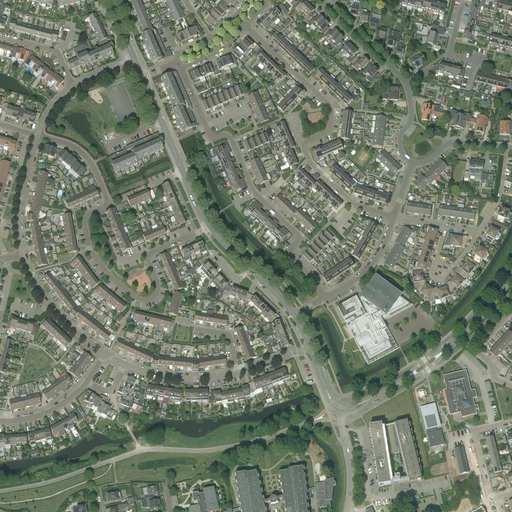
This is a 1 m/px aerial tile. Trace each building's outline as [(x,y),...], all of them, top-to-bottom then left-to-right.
[(222,0),(217,6),(219,8),(225,14),(229,10),(227,8),(229,6),(224,2),(222,0)] [(290,0),(293,2),(291,4),(293,6),(291,8),(293,10),(300,2),(297,0),(290,0)] [(140,1),(132,4),(134,9),(142,6),(140,1)] [(170,11),(180,7),(178,4),(179,4),(178,2),(166,7),(167,10),(169,9),(170,11)] [(299,13),(301,10),(304,13),(310,6),(306,2),(302,7),(299,5),(295,9),(299,13)] [(356,16),(358,12),(360,12),(361,10),(362,6),(359,5),(358,8),(352,6),(352,8),(351,8),(350,8),(349,8),(348,11),(349,12),(349,13),(351,13),(350,15),(356,16)] [(142,6),(134,9),(136,14),(144,11),(142,6)] [(312,17),(310,15),(315,11),(310,6),(304,13),(306,15),(304,18),(306,19),(304,21),(306,23),(308,22),(312,17)] [(170,18),(183,12),(182,10),(181,11),(180,7),(170,11),(171,14),(169,15),(170,18)] [(282,16),(281,14),(283,12),(278,7),(275,9),(274,8),(271,12),(278,19),(279,20),(283,17),(282,16)] [(215,12),(221,18),(221,17),(222,18),(224,16),(223,15),(225,14),(219,8),(215,12)] [(469,13),(481,16),(482,15),(479,14),(480,11),(471,8),(469,13)] [(370,14),(367,13),(367,11),(361,10),(360,12),(360,16),(363,16),(361,21),(367,23),(370,14)] [(144,11),(136,14),(138,19),(146,16),(144,11)] [(184,18),(183,15),(184,14),(183,12),(170,18),(172,21),(174,20),(175,22),(184,18)] [(211,16),(217,22),(221,18),(215,12),(211,16)] [(267,16),(274,23),(278,19),(271,12),(270,12),(271,13),(268,17),(267,16)] [(88,17),(90,22),(102,17),(102,16),(97,18),(95,14),(88,17)] [(146,16),(138,19),(141,24),(148,21),(146,16)] [(217,22),(211,16),(205,22),(210,26),(212,24),(213,26),(217,22)] [(274,24),(274,23),(267,16),(263,20),(270,27),(271,27),(272,27),(274,24)] [(309,23),(316,29),(318,27),(324,20),(320,16),(316,20),(314,18),(309,23)] [(103,19),(102,17),(90,22),(92,27),(100,24),(98,21),(103,19)] [(270,27),(263,20),(264,21),(260,25),(267,31),(270,27)] [(327,31),(325,29),(329,24),(324,20),(318,27),(321,29),(319,31),(323,35),(327,31)] [(376,31),(376,28),(379,29),(381,20),(378,20),(378,22),(372,20),(369,29),(376,31)] [(148,21),(141,24),(143,29),(150,26),(148,21)] [(94,32),(107,27),(106,26),(101,28),(100,24),(92,27),(94,32)] [(150,26),(143,29),(145,34),(140,36),(141,36),(149,33),(152,31),(150,26)] [(107,27),(94,32),(97,37),(104,34),(103,30),(107,29),(107,27)] [(188,28),(192,38),(197,36),(196,33),(199,32),(196,27),(189,30),(188,28)] [(192,38),(188,28),(183,30),(187,40),(188,40),(188,41),(193,40),(192,38)] [(390,29),(387,28),(387,30),(381,29),(379,38),(385,39),(386,35),(389,36),(390,29)] [(165,58),(168,57),(166,52),(165,51),(162,43),(161,42),(162,42),(158,35),(157,33),(158,33),(156,29),(154,30),(156,36),(155,36),(165,58)] [(187,40),(183,30),(178,33),(178,35),(176,35),(179,41),(181,40),(182,42),(187,40)] [(330,43),(332,41),(339,34),(335,30),(330,34),(328,32),(324,36),(328,40),(330,43)] [(438,35),(437,34),(437,31),(432,30),(431,33),(429,32),(429,33),(428,33),(427,37),(428,38),(437,40),(438,35)] [(150,36),(149,33),(141,36),(152,63),(157,61),(158,63),(164,61),(162,58),(160,59),(159,56),(161,55),(160,52),(158,53),(155,47),(158,46),(157,43),(154,44),(151,38),(154,37),(153,34),(150,36)] [(104,34),(97,37),(99,42),(99,43),(100,42),(102,41),(104,40),(106,39),(107,40),(110,39),(108,36),(106,38),(106,37),(104,34)] [(332,41),(335,43),(333,45),(337,49),(341,45),(339,42),(343,38),(339,34),(332,41)] [(394,48),(395,43),(398,43),(400,36),(395,34),(394,37),(390,36),(388,46),(394,48)] [(475,43),(472,42),(474,37),(464,34),(463,40),(468,41),(467,44),(474,46),(475,43)] [(277,46),(283,40),(279,36),(273,42),(277,46)] [(433,49),(434,46),(435,46),(437,40),(428,38),(426,44),(428,44),(427,47),(433,49)] [(244,42),(250,49),(254,45),(247,39),(244,42)] [(283,40),(277,46),(281,50),(287,43),(283,40)] [(247,52),(249,55),(252,51),(250,49),(244,42),(240,46),(247,52)] [(287,43),(281,50),(285,53),(291,47),(287,43)] [(404,43),(403,45),(403,46),(399,45),(397,55),(403,56),(404,51),(407,52),(409,44),(404,43)] [(81,51),(88,48),(86,44),(73,49),(75,53),(80,50),(81,51)] [(81,66),(80,66),(81,66),(90,62),(91,65),(113,55),(111,50),(114,49),(111,44),(108,45),(109,47),(102,50),(101,48),(98,49),(99,51),(93,54),(92,51),(89,52),(91,55),(87,57),(86,54),(83,56),(82,53),(79,54),(80,57),(77,58),(77,59),(77,58),(81,66)] [(341,55),(345,52),(347,54),(353,48),(349,44),(345,48),(342,46),(337,51),(341,55)] [(6,58),(8,48),(9,45),(7,45),(6,48),(3,47),(0,57),(6,58)] [(12,49),(8,48),(6,58),(11,59),(15,45),(15,46),(13,46),(12,49)] [(17,46),(15,45),(11,59),(12,59),(12,58),(17,60),(20,50),(16,49),(17,46)] [(237,50),(243,56),(247,52),(249,55),(247,52),(240,46),(237,50)] [(291,47),(285,53),(289,57),(295,51),(291,47)] [(23,61),(26,51),(26,48),(24,48),(23,51),(20,50),(17,60),(23,61)] [(356,59),(353,57),(358,52),(353,48),(347,54),(350,57),(346,60),(350,64),(356,59)] [(243,56),(237,50),(233,54),(239,60),(243,56)] [(295,51),(289,57),(293,61),(299,55),(295,51)] [(25,60),(27,62),(25,65),(30,68),(36,61),(34,58),(36,56),(31,52),(25,60)] [(426,62),(421,52),(420,52),(422,55),(416,58),(415,57),(409,60),(411,64),(414,62),(417,68),(420,66),(420,65),(426,61),(426,62)] [(261,64),(266,57),(262,53),(256,60),(261,64)] [(225,59),(230,70),(238,66),(233,55),(225,59)] [(299,55),(293,61),(297,65),(303,58),(299,55)] [(264,67),(270,61),(266,57),(261,64),(264,67)] [(77,58),(77,59),(72,61),(75,68),(80,66),(81,66),(77,58)] [(303,58),(297,65),(301,68),(307,62),(303,58)] [(364,58),(359,63),(357,60),(352,65),(357,70),(360,67),(362,69),(369,62),(364,58)] [(221,61),(224,69),(225,71),(228,70),(229,70),(230,70),(225,59),(221,61)] [(34,72),(42,62),(41,60),(39,63),(36,61),(30,68),(34,72)] [(75,68),(72,61),(67,63),(71,70),(75,68)] [(224,69),(221,61),(216,63),(219,71),(224,69)] [(268,71),(274,65),(270,61),(264,67),(268,71)] [(42,62),(34,72),(38,76),(45,68),(42,66),(44,63),(42,62)] [(307,62),(301,68),(305,72),(311,66),(307,62)] [(443,74),(446,65),(440,64),(440,66),(437,66),(435,71),(438,72),(438,73),(443,74)] [(205,67),(209,75),(214,73),(210,65),(205,67)] [(272,75),(278,69),(274,65),(268,71),(272,75)] [(311,66),(305,72),(309,76),(315,70),(311,66)] [(373,76),(378,71),(373,67),(372,68),(370,66),(363,73),(365,75),(367,74),(369,76),(366,79),(371,84),(376,78),(373,76)] [(201,69),(204,77),(209,75),(205,67),(201,69)] [(50,68),(48,70),(45,68),(38,76),(43,79),(49,71),(51,69),(50,68)] [(456,68),(454,77),(453,80),(455,80),(456,77),(459,78),(460,77),(463,78),(465,70),(462,69),(456,68)] [(196,71),(200,79),(204,77),(201,69),(196,71)] [(276,78),(282,72),(278,69),(272,75),(276,78)] [(319,80),(325,73),(321,70),(315,76),(319,80)] [(52,74),(49,71),(43,79),(47,83),(48,82),(56,72),(56,73),(54,71),(52,74)] [(201,82),(200,79),(196,71),(191,73),(194,79),(192,80),(194,84),(201,82)] [(48,82),(52,86),(59,78),(56,76),(58,73),(56,72),(48,82)] [(188,108),(191,106),(188,99),(187,98),(188,98),(184,90),(184,89),(180,81),(180,80),(177,72),(176,72),(173,73),(174,74),(188,108)] [(282,72),(276,78),(280,82),(286,76),(282,72)] [(325,73),(319,80),(323,83),(329,77),(325,73)] [(169,75),(161,78),(174,109),(172,110),(182,133),(194,127),(193,124),(193,125),(188,127),(186,122),(188,121),(187,118),(184,119),(182,113),(185,112),(184,109),(181,110),(180,108),(185,106),(184,104),(181,105),(180,103),(183,102),(182,99),(179,100),(177,94),(179,93),(178,90),(176,91),(173,85),(176,84),(175,81),(172,83),(169,75)] [(329,77),(323,83),(327,87),(333,81),(329,77)] [(63,82),(59,78),(52,86),(59,91),(63,87),(61,85),(63,82)] [(333,81),(327,87),(331,91),(337,85),(333,81)] [(294,86),(296,88),(291,92),(298,98),(302,93),(301,92),(303,90),(297,83),(294,86)] [(234,85),(239,97),(245,95),(241,85),(237,87),(235,84),(234,85)] [(239,97),(234,85),(232,86),(233,89),(229,90),(233,100),(239,97)] [(337,85),(331,91),(335,95),(341,88),(337,85)] [(398,91),(398,87),(389,86),(389,91),(390,91),(390,93),(382,93),(382,100),(387,100),(397,101),(398,91)] [(341,88),(335,95),(339,98),(345,92),(341,88)] [(233,100),(229,90),(226,92),(224,89),(223,90),(228,102),(233,100)] [(228,102),(223,90),(221,91),(222,93),(218,95),(222,104),(228,102)] [(250,102),(259,98),(257,92),(248,96),(249,99),(249,100),(250,102)] [(288,96),(294,102),(298,98),(291,92),(288,96)] [(345,92),(339,98),(343,102),(349,96),(345,92)] [(222,104),(218,95),(215,97),(213,94),(212,95),(217,107),(222,104)] [(203,102),(202,102),(206,112),(211,109),(207,100),(204,101),(202,99),(203,99),(202,96),(201,96),(201,95),(199,96),(200,97),(199,97),(200,100),(201,99),(203,102)] [(217,107),(212,95),(210,95),(211,98),(207,100),(211,109),(217,107)] [(294,102),(288,96),(284,100),(291,106),(294,102)] [(349,96),(343,102),(347,106),(353,100),(349,96)] [(253,107),(262,103),(259,98),(250,102),(251,104),(252,104),(253,107)] [(291,106),(284,100),(281,103),(287,109),(291,106)] [(255,113),(264,109),(262,103),(253,107),(254,110),(254,111),(255,113)] [(287,109),(281,103),(277,107),(283,113),(287,109)] [(3,111),(6,112),(5,116),(11,117),(13,108),(8,107),(8,105),(5,104),(3,111)] [(440,111),(440,108),(424,104),(422,113),(423,113),(421,120),(425,121),(428,109),(440,111)] [(13,108),(11,117),(16,119),(17,115),(20,116),(22,109),(19,108),(19,110),(13,108)] [(22,109),(20,116),(23,117),(22,121),(28,122),(30,113),(25,112),(25,110),(22,109)] [(193,125),(193,124),(194,127),(197,126),(197,125),(194,118),(193,118),(193,117),(193,116),(190,109),(187,110),(193,125)] [(258,118),(267,115),(264,109),(255,113),(256,115),(258,118)] [(428,109),(425,121),(430,122),(432,115),(445,118),(446,113),(440,111),(428,109)] [(457,129),(460,116),(458,115),(458,113),(452,111),(450,119),(453,120),(452,126),(454,127),(455,129),(457,129)] [(485,126),(486,127),(488,118),(480,116),(480,113),(476,112),(475,113),(474,118),(477,119),(476,121),(480,122),(480,123),(482,123),(481,124),(481,125),(485,126)] [(33,124),(34,120),(37,121),(39,114),(36,114),(36,115),(30,113),(28,122),(33,124)] [(463,116),(460,116),(457,129),(460,130),(462,129),(464,129),(465,122),(469,123),(470,115),(464,114),(463,116)] [(267,115),(258,118),(259,121),(259,122),(260,124),(269,120),(267,115)] [(485,126),(481,125),(481,124),(482,123),(480,123),(480,122),(476,121),(475,124),(476,124),(475,131),(484,133),(485,126)] [(510,136),(511,122),(500,122),(500,135),(510,136)] [(278,131),(286,128),(284,123),(276,126),(278,131)] [(280,136),(288,133),(286,128),(278,131),(280,136)] [(127,150),(159,136),(158,133),(126,147),(127,150)] [(260,135),(265,147),(267,147),(266,144),(270,142),(266,133),(260,135)] [(282,141),(290,138),(288,133),(280,136),(282,141)] [(348,146),(349,140),(350,135),(341,134),(341,139),(346,140),(345,144),(348,146)] [(255,138),(259,147),(262,146),(264,148),(265,147),(260,135),(255,138)] [(6,138),(3,147),(8,149),(9,149),(11,141),(12,140),(6,138)] [(145,148),(138,150),(137,148),(135,149),(136,151),(133,153),(132,150),(131,151),(133,156),(130,157),(129,154),(127,155),(128,158),(122,160),(120,158),(118,159),(119,162),(111,165),(115,173),(137,163),(136,161),(163,149),(161,145),(163,143),(161,138),(158,139),(159,141),(156,143),(155,140),(152,141),(154,144),(147,147),(146,144),(144,145),(145,148)] [(249,140),(254,152),(256,152),(255,149),(259,147),(255,138),(249,140)] [(285,146),(292,143),(290,138),(282,141),(285,146)] [(247,152),(251,150),(253,153),(254,152),(249,140),(243,143),(247,152)] [(9,149),(8,149),(8,150),(14,152),(16,143),(11,141),(9,149)] [(335,143),(338,151),(338,150),(343,148),(340,141),(335,143)] [(283,152),(295,148),(292,143),(285,146),(287,151),(283,152)] [(330,145),(333,153),(334,152),(338,151),(335,143),(330,145)] [(214,148),(217,156),(230,150),(228,145),(219,149),(218,146),(214,148)] [(326,147),(325,147),(328,155),(329,154),(333,153),(330,145),(326,147)] [(48,157),(50,147),(44,146),(42,155),(48,157)] [(50,147),(48,157),(53,158),(56,149),(50,147)] [(321,149),(320,149),(323,157),(324,156),(328,155),(325,147),(321,149)] [(286,157),(293,154),(291,149),(295,148),(283,152),(286,157)] [(314,154),(312,154),(316,163),(319,162),(324,159),(323,157),(320,149),(316,151),(315,151),(314,152),(315,152),(315,153),(314,154)] [(115,158),(126,153),(125,150),(108,158),(109,159),(114,157),(115,158)] [(217,156),(219,161),(229,157),(227,154),(231,153),(230,150),(217,156)] [(62,162),(68,155),(64,151),(58,158),(62,162)] [(381,163),(388,155),(384,151),(377,158),(381,163)] [(288,162),(296,159),(293,154),(286,157),(288,162)] [(68,155),(62,162),(67,165),(72,158),(68,155)] [(386,167),(393,160),(388,155),(381,163),(386,167)] [(222,166),(234,161),(233,158),(230,160),(229,157),(219,161),(222,166)] [(72,158),(67,165),(71,168),(70,169),(70,170),(77,162),(72,158)] [(252,168),(261,164),(259,158),(250,162),(251,166),(252,168)] [(296,159),(288,162),(290,168),(298,164),(296,159)] [(349,160),(347,162),(341,169),(342,170),(346,166),(347,167),(352,163),(349,160)] [(390,171),(397,164),(393,160),(386,167),(390,171)] [(436,164),(443,171),(448,167),(441,160),(436,164)] [(469,179),(469,176),(471,176),(470,177),(475,178),(477,161),(470,160),(469,172),(465,172),(464,179),(469,179)] [(0,164),(0,166),(8,169),(10,164),(1,161),(0,164)] [(222,166),(224,172),(233,168),(232,165),(235,163),(234,161),(222,166)] [(489,175),(482,174),(484,162),(477,161),(475,178),(481,178),(480,181),(481,181),(481,184),(487,185),(487,182),(488,182),(489,175)] [(77,162),(70,170),(74,173),(80,166),(76,163),(77,162)] [(255,174),(264,170),(261,164),(252,168),(253,171),(253,170),(255,174)] [(397,164),(390,171),(393,174),(390,177),(392,179),(402,169),(397,164)] [(432,169),(439,176),(443,171),(436,164),(432,169)] [(8,169),(0,166),(0,172),(7,174),(8,169)] [(80,166),(74,173),(79,177),(80,174),(84,170),(80,166)] [(334,176),(339,170),(335,166),(330,172),(334,176)] [(226,177),(239,171),(238,169),(234,170),(233,168),(224,172),(226,177)] [(439,176),(432,169),(428,173),(435,180),(439,176)] [(256,179),(266,175),(264,170),(255,174),(256,177),(255,177),(256,179)] [(299,180),(305,173),(300,170),(295,176),(299,180)] [(339,170),(334,176),(338,179),(343,173),(339,170)] [(226,177),(229,182),(238,178),(236,175),(240,174),(239,171),(226,177)] [(303,183),(308,177),(305,173),(299,180),(303,183)] [(343,173),(338,179),(341,183),(347,177),(343,173)] [(436,182),(434,180),(435,180),(428,173),(424,177),(422,175),(429,183),(429,182),(431,184),(432,185),(433,186),(436,183),(436,182)] [(266,175),(256,179),(258,182),(258,181),(259,185),(268,181),(266,175)] [(429,183),(422,175),(417,180),(425,187),(429,183)] [(307,187),(312,181),(308,177),(303,183),(307,187)] [(347,177),(341,183),(345,187),(351,181),(347,177)] [(229,182),(231,187),(233,186),(243,182),(242,179),(239,181),(238,178),(229,182)] [(420,191),(425,187),(417,180),(413,184),(420,191)] [(310,191),(319,182),(316,185),(312,181),(307,187),(310,191)] [(351,181),(345,187),(349,191),(355,185),(351,181)] [(243,182),(233,186),(235,192),(246,187),(243,182)] [(317,192),(323,186),(319,182),(310,191),(311,191),(313,188),(317,192)] [(164,191),(172,188),(170,183),(162,186),(164,191)] [(357,186),(354,194),(359,196),(362,188),(363,185),(358,183),(357,186)] [(321,196),(327,189),(323,186),(317,192),(321,196)] [(90,190),(94,199),(95,198),(95,197),(98,196),(95,188),(90,190)] [(172,188),(164,191),(166,196),(165,197),(174,193),(172,188)] [(325,199),(331,193),(327,189),(321,196),(325,199)] [(85,193),(88,200),(91,199),(92,200),(94,199),(90,190),(85,193)] [(142,192),(146,201),(151,199),(147,191),(144,193),(144,192),(142,192)] [(372,191),(369,199),(375,201),(377,193),(372,191)] [(146,201),(142,192),(140,193),(141,194),(137,195),(141,203),(146,201)] [(80,195),(84,203),(85,203),(85,202),(88,200),(85,193),(80,195)] [(174,193),(165,197),(167,202),(175,198),(173,193),(174,193)] [(329,203),(335,197),(331,193),(325,199),(329,203)] [(383,195),(380,203),(384,204),(385,204),(385,205),(385,204),(386,203),(387,203),(390,204),(393,195),(388,194),(388,196),(387,196),(383,195)] [(75,197),(78,205),(81,203),(82,204),(84,203),(80,195),(75,197)] [(141,203),(137,195),(134,197),(134,196),(132,197),(136,205),(141,203)] [(277,206),(285,199),(280,195),(273,202),(276,204),(276,205),(277,206)] [(70,199),(74,208),(75,207),(75,206),(78,205),(75,197),(70,199)] [(136,205),(132,197),(130,197),(131,198),(127,200),(130,207),(136,205)] [(333,207),(338,201),(335,197),(329,203),(333,207)] [(175,198),(167,202),(169,207),(178,203),(177,203),(175,198)] [(74,208),(70,199),(65,201),(68,209),(72,207),(72,208),(74,208)] [(288,200),(287,201),(285,199),(277,206),(279,208),(280,208),(282,210),(289,203),(290,202),(288,200)] [(338,201),(333,207),(337,211),(343,205),(338,201)] [(252,214),(260,206),(256,202),(248,210),(252,214)] [(178,203),(169,207),(170,206),(172,211),(181,208),(178,203)] [(286,215),(293,207),(289,203),(282,210),(285,213),(284,213),(286,215)] [(254,220),(256,218),(261,212),(259,210),(262,207),(260,206),(252,214),(250,216),(254,220)] [(496,211),(510,217),(511,214),(509,213),(510,211),(508,211),(509,209),(503,206),(502,208),(501,208),(500,209),(498,207),(496,211)] [(291,219),(300,209),(298,211),(293,207),(286,215),(288,217),(288,216),(291,219)] [(122,253),(132,249),(115,208),(105,213),(122,253)] [(181,208),(172,211),(174,216),(173,217),(183,213),(181,208)] [(297,221),(305,213),(300,209),(291,219),(294,216),(296,218),(296,219),(297,221)] [(510,217),(496,211),(495,214),(498,215),(497,216),(498,217),(497,219),(503,222),(504,219),(506,220),(506,219),(508,220),(510,217)] [(260,222),(268,213),(266,212),(264,214),(261,212),(256,218),(257,218),(256,220),(258,222),(260,221),(260,222)] [(183,213),(173,217),(175,222),(184,218),(182,213),(183,213)] [(264,226),(270,220),(267,218),(270,215),(268,213),(260,222),(264,226)] [(302,224),(309,217),(305,213),(297,221),(299,222),(300,222),(302,224)] [(306,229),(313,221),(309,217),(302,224),(305,227),(304,227),(306,229)] [(184,218),(175,222),(178,227),(186,223),(184,218)] [(270,220),(264,226),(269,230),(276,221),(274,219),(272,222),(270,220)] [(271,235),(278,228),(276,226),(278,223),(276,221),(269,230),(267,231),(271,235)] [(313,221),(306,229),(308,231),(308,230),(311,233),(318,226),(313,221)] [(368,227),(375,231),(378,227),(371,222),(368,227)] [(166,233),(161,223),(156,225),(157,228),(161,237),(163,236),(162,235),(166,233)] [(486,230),(499,238),(500,235),(498,234),(499,232),(498,232),(499,230),(493,226),(492,228),(491,228),(490,229),(488,227),(486,230)] [(271,235),(275,239),(285,229),(283,227),(280,230),(278,228),(271,235)] [(375,231),(368,227),(365,232),(372,236),(375,231)] [(401,232),(409,237),(413,232),(404,227),(401,232)] [(159,237),(161,237),(157,228),(152,230),(156,238),(159,236),(159,237)] [(436,237),(439,238),(440,235),(437,234),(438,231),(429,228),(427,234),(436,237)] [(275,239),(276,239),(275,240),(278,243),(279,243),(285,237),(287,239),(291,235),(289,234),(289,233),(285,229),(275,239)] [(333,243),(335,242),(332,240),(335,237),(328,229),(324,234),(333,243)] [(147,232),(151,241),(153,240),(152,239),(156,238),(152,230),(147,232)] [(499,238),(486,230),(484,233),(487,235),(486,236),(488,237),(486,239),(485,241),(491,244),(493,240),(494,241),(495,239),(497,240),(499,238)] [(151,241),(147,232),(142,235),(146,242),(149,241),(149,242),(151,241)] [(372,236),(365,232),(362,236),(371,241),(370,241),(372,236)] [(398,237),(406,242),(409,237),(401,232),(398,237)] [(324,234),(320,238),(327,245),(330,242),(332,244),(333,243),(324,234)] [(436,237),(427,234),(426,240),(437,243),(438,240),(435,239),(436,237)] [(456,247),(457,237),(453,236),(453,235),(449,234),(445,246),(450,246),(456,247)] [(371,241),(362,236),(362,237),(363,237),(360,242),(368,246),(371,241)] [(457,237),(456,247),(461,248),(460,248),(464,249),(468,237),(461,236),(461,237),(457,237)] [(395,242),(405,248),(403,247),(406,242),(398,237),(395,242)] [(327,245),(320,238),(316,243),(325,252),(326,250),(324,248),(327,245)] [(196,243),(199,251),(200,252),(202,253),(206,252),(201,240),(196,243)] [(437,243),(426,240),(424,245),(433,248),(433,245),(436,246),(437,243)] [(368,246),(360,242),(358,246),(365,251),(368,246)] [(393,248),(402,254),(405,248),(395,242),(395,243),(396,243),(393,248)] [(191,245),(195,254),(194,253),(199,251),(196,243),(191,245)] [(316,243),(311,247),(319,254),(322,251),(324,253),(325,252),(316,243)] [(195,254),(191,245),(190,245),(191,246),(186,248),(190,256),(195,254)] [(422,251),(434,255),(435,252),(432,251),(433,248),(424,245),(422,251)] [(365,251),(358,246),(355,251),(362,255),(365,251)] [(474,250),(487,258),(488,255),(487,254),(487,253),(486,252),(487,250),(482,246),(481,248),(479,247),(479,249),(476,247),(474,250)] [(311,247),(307,251),(317,260),(318,259),(316,257),(319,254),(311,247)] [(191,259),(190,256),(186,248),(181,250),(185,258),(184,259),(185,262),(191,259)] [(390,254),(399,259),(402,254),(393,248),(390,254)] [(487,258),(474,250),(473,253),(475,254),(474,255),(476,256),(474,258),(480,262),(481,260),(482,260),(483,259),(485,260),(487,258)] [(310,263),(313,260),(315,262),(317,260),(307,251),(303,256),(310,263)] [(362,255),(355,251),(352,256),(359,260),(362,255)] [(434,255),(422,251),(420,257),(429,259),(430,257),(433,257),(434,255)] [(162,262),(170,258),(168,253),(163,255),(162,254),(159,255),(160,259),(161,258),(162,262)] [(387,259),(396,264),(399,259),(390,254),(387,259)] [(419,262),(430,266),(431,263),(428,262),(429,259),(420,257),(419,262)] [(467,262),(464,265),(472,272),(475,268),(476,268),(478,265),(469,257),(466,261),(467,262)] [(75,267),(83,261),(82,260),(81,261),(79,258),(72,263),(75,267)] [(170,258),(162,262),(164,265),(163,265),(164,267),(172,263),(170,258)] [(345,262),(350,269),(354,266),(350,259),(345,262)] [(396,264),(387,259),(384,264),(393,269),(396,264)] [(200,270),(204,274),(213,266),(209,262),(208,263),(206,260),(202,264),(204,266),(200,270)] [(79,271),(85,266),(83,264),(84,263),(83,261),(75,267),(79,271)] [(350,269),(345,262),(341,265),(345,272),(350,269)] [(429,269),(430,266),(419,262),(417,268),(425,271),(426,271),(426,268),(429,269)] [(172,263),(164,267),(164,269),(165,268),(167,271),(174,268),(172,263)] [(345,272),(341,265),(336,268),(341,275),(345,272)] [(457,271),(467,279),(469,276),(472,272),(464,265),(462,269),(460,268),(457,271)] [(82,276),(89,270),(88,269),(87,269),(85,266),(79,271),(82,276)] [(204,274),(208,278),(211,275),(213,277),(218,273),(216,271),(217,270),(213,266),(204,274)] [(412,273),(413,278),(423,277),(422,274),(424,273),(425,271),(417,268),(413,267),(412,269),(412,271),(412,273)] [(177,273),(174,268),(167,271),(168,275),(167,275),(168,277),(180,272),(179,272),(177,273)] [(341,275),(336,268),(332,271),(336,278),(341,275)] [(46,284),(56,275),(60,273),(59,272),(62,270),(60,269),(58,270),(54,273),(53,271),(50,273),(43,279),(45,281),(45,282),(46,284)] [(85,280),(92,275),(90,272),(89,270),(82,276),(85,280)] [(336,278),(332,271),(327,274),(332,281),(336,278)] [(453,279),(461,286),(464,282),(467,279),(457,271),(454,275),(456,276),(453,279)] [(180,273),(180,272),(168,277),(169,279),(170,278),(171,281),(181,277),(180,274),(180,273)] [(218,273),(213,277),(211,279),(213,282),(214,281),(215,281),(212,283),(216,287),(218,285),(225,279),(221,275),(220,276),(218,273)] [(332,281),(327,274),(322,277),(327,284),(332,281)] [(59,279),(56,275),(46,284),(47,285),(48,284),(50,287),(57,282),(59,279)] [(88,284),(96,279),(95,277),(94,278),(92,275),(85,280),(88,284)] [(181,277),(171,281),(172,285),(172,287),(181,283),(179,278),(181,277)] [(423,277),(413,278),(414,283),(413,283),(414,285),(415,287),(416,289),(426,282),(425,280),(423,280),(423,277)] [(357,296),(338,307),(344,318),(346,321),(347,324),(350,330),(353,329),(357,337),(355,338),(360,347),(362,346),(366,352),(363,353),(369,363),(394,349),(384,330),(387,329),(383,321),(382,320),(412,304),(408,301),(396,293),(398,291),(398,290),(397,288),(396,286),(395,285),(394,284),(393,282),(391,281),(390,280),(388,279),(386,279),(385,279),(384,278),(383,278),(382,278),(380,281),(377,278),(364,295),(363,297),(364,297),(364,300),(365,303),(363,304),(359,296),(358,296),(357,296)] [(96,279),(88,284),(92,289),(98,284),(96,281),(97,280),(96,279)] [(225,290),(229,286),(227,284),(228,283),(225,279),(218,285),(222,289),(223,288),(225,290)] [(447,285),(455,293),(458,290),(457,290),(461,286),(453,279),(450,283),(449,282),(447,285)] [(60,286),(57,282),(50,287),(52,290),(51,290),(53,292),(60,286)] [(426,282),(416,289),(417,290),(418,292),(420,293),(424,296),(430,287),(427,285),(427,284),(426,282)] [(181,283),(172,287),(173,288),(174,288),(175,291),(183,288),(181,283)] [(442,289),(445,298),(450,297),(452,296),(453,295),(455,293),(447,285),(445,286),(445,288),(442,289)] [(64,290),(60,286),(53,292),(54,293),(55,293),(57,295),(64,290)] [(100,296),(105,289),(104,288),(103,288),(100,286),(95,292),(100,296)] [(234,297),(238,289),(232,287),(232,288),(231,288),(229,286),(225,290),(227,292),(230,293),(229,295),(234,297)] [(430,287),(424,296),(429,298),(428,299),(430,300),(432,300),(434,300),(436,288),(434,288),(432,289),(430,287)] [(436,288),(434,300),(436,300),(438,300),(440,300),(445,298),(442,289),(439,290),(438,288),(436,288)] [(105,289),(100,296),(104,299),(109,293),(106,291),(107,290),(105,289)] [(239,299),(243,291),(238,289),(234,297),(239,299)] [(60,300),(67,294),(64,290),(57,295),(59,298),(58,299),(60,300)] [(243,291),(239,299),(239,301),(246,304),(248,300),(250,295),(247,294),(248,293),(243,291)] [(109,293),(104,299),(108,303),(114,296),(112,294),(112,295),(109,293)] [(64,304),(71,298),(67,294),(60,300),(61,302),(62,301),(64,304)] [(254,305),(260,299),(256,295),(255,296),(254,295),(253,296),(250,295),(248,300),(251,301),(250,302),(254,305)] [(114,296),(108,303),(112,306),(117,300),(115,297),(114,296)] [(66,309),(74,303),(71,298),(64,304),(66,307),(65,307),(66,309)] [(258,309),(264,303),(260,299),(254,305),(258,309)] [(117,300),(112,306),(116,310),(122,302),(121,301),(120,302),(117,300)] [(122,302),(116,310),(121,313),(126,307),(123,304),(124,304),(122,302)] [(76,308),(78,307),(74,303),(66,309),(68,310),(71,312),(71,313),(76,308)] [(261,314),(268,306),(264,303),(258,309),(262,313),(261,314)] [(265,318),(271,311),(267,307),(268,307),(268,306),(261,314),(265,318)] [(80,312),(76,308),(71,313),(70,314),(74,319),(76,317),(80,312)] [(86,314),(81,311),(80,312),(76,317),(76,318),(79,320),(78,321),(80,322),(86,314)] [(271,311),(265,318),(269,321),(270,321),(272,323),(274,320),(278,316),(276,314),(275,315),(271,311)] [(199,321),(201,313),(195,312),(194,318),(193,317),(192,321),(196,322),(196,321),(199,321)] [(90,318),(86,314),(80,322),(81,323),(82,322),(85,324),(90,318)] [(9,330),(10,328),(15,329),(17,321),(12,319),(13,317),(10,316),(9,319),(12,320),(11,321),(8,320),(6,329),(9,330)] [(273,329),(282,326),(280,321),(281,320),(280,318),(278,316),(274,320),(276,322),(271,324),(273,329)] [(94,321),(90,318),(85,324),(87,327),(88,329),(94,321)] [(46,330),(51,324),(47,320),(41,326),(46,330)] [(166,320),(164,328),(169,329),(171,324),(172,325),(173,321),(170,320),(169,321),(166,320)] [(99,324),(94,321),(88,329),(90,330),(90,329),(93,331),(99,324)] [(36,328),(33,327),(33,326),(36,326),(36,323),(34,322),(33,325),(28,324),(26,332),(31,333),(30,336),(33,337),(36,328)] [(51,324),(46,330),(49,334),(55,327),(51,324)] [(103,328),(99,324),(93,331),(96,333),(95,334),(97,335),(103,328)] [(282,326),(273,329),(275,334),(285,330),(284,330),(282,326)] [(55,327),(49,334),(53,337),(59,331),(55,327)] [(237,335),(245,332),(243,327),(238,329),(237,327),(233,329),(235,332),(236,332),(237,335)] [(102,338),(107,331),(103,328),(97,335),(98,336),(99,336),(102,338)] [(285,330),(275,334),(274,335),(276,340),(278,338),(287,335),(285,330)] [(59,331),(53,337),(57,341),(63,335),(59,331)] [(110,340),(108,339),(112,334),(107,331),(102,338),(105,340),(104,341),(107,343),(110,340)] [(245,332),(237,335),(238,338),(237,339),(238,340),(247,337),(245,332)] [(63,335),(57,341),(61,345),(67,338),(63,335)] [(280,343),(289,340),(287,335),(278,338),(280,343)] [(501,340),(508,346),(511,342),(505,336),(501,340)] [(247,337),(238,340),(239,342),(241,345),(249,342),(247,337)] [(67,338),(61,345),(65,348),(71,342),(67,338)] [(120,349),(124,341),(119,339),(117,344),(115,343),(113,347),(117,349),(117,348),(120,349)] [(291,345),(289,340),(280,343),(280,344),(278,345),(280,351),(283,350),(283,349),(291,345)] [(497,344),(504,350),(508,346),(501,340),(497,344)] [(124,341),(120,349),(124,351),(123,352),(125,353),(129,344),(124,341)] [(249,342),(241,345),(242,348),(241,349),(242,351),(250,347),(249,342)] [(129,344),(125,353),(127,353),(127,352),(130,354),(134,346),(129,344)] [(493,348),(500,354),(504,350),(497,344),(493,348)] [(133,356),(135,357),(139,348),(134,346),(130,354),(133,355),(133,356)] [(250,347),(242,351),(242,352),(243,352),(245,355),(252,352),(250,347)] [(139,348),(135,357),(136,358),(137,357),(140,358),(144,350),(142,350),(139,348)] [(489,352),(496,358),(500,354),(493,348),(489,352)] [(144,350),(140,358),(143,360),(143,361),(145,362),(149,353),(144,350)] [(80,357),(89,364),(90,362),(90,361),(92,359),(84,352),(80,357)] [(252,352),(245,355),(246,358),(245,359),(246,362),(250,361),(249,359),(254,357),(252,352)] [(149,353),(145,362),(146,362),(147,361),(150,363),(151,363),(153,357),(154,355),(149,353)] [(77,362),(85,368),(87,365),(87,366),(89,364),(80,357),(77,362)] [(153,357),(151,363),(151,366),(156,367),(157,365),(159,359),(153,357)] [(73,367),(81,373),(83,371),(82,371),(85,368),(77,362),(73,367)] [(81,373),(73,367),(69,372),(77,378),(79,375),(80,375),(81,373)] [(279,371),(282,381),(288,378),(284,369),(279,371)] [(476,410),(479,409),(478,405),(475,406),(473,399),(477,398),(477,397),(475,390),(470,391),(467,379),(468,378),(466,370),(443,376),(445,384),(446,384),(447,389),(444,390),(450,415),(460,413),(462,418),(477,414),(476,410)] [(273,373),(277,383),(282,381),(279,371),(273,373)] [(268,375),(272,385),(277,383),(273,373),(268,375)] [(61,378),(67,386),(70,384),(70,385),(72,383),(66,375),(61,378)] [(266,387),(272,385),(268,375),(263,377),(266,387)] [(125,382),(134,386),(136,381),(133,379),(133,378),(131,377),(130,379),(127,378),(125,382)] [(257,379),(261,389),(266,387),(263,377),(257,379)] [(57,382),(63,390),(65,389),(64,388),(67,386),(61,378),(57,382)] [(247,386),(249,394),(251,393),(255,392),(255,391),(256,391),(261,389),(257,379),(252,381),(252,382),(247,384),(247,386)] [(52,385),(57,393),(60,391),(60,392),(63,390),(57,382),(52,385)] [(124,388),(133,392),(134,390),(133,389),(134,386),(125,382),(124,384),(125,385),(124,388)] [(47,389),(53,397),(55,396),(55,395),(57,393),(52,385),(47,389)] [(133,398),(131,397),(133,392),(124,388),(123,390),(119,388),(118,392),(121,393),(133,398)] [(53,397),(47,389),(42,392),(48,400),(50,398),(51,399),(53,397)] [(88,403),(92,394),(91,393),(87,391),(84,397),(83,400),(88,403)] [(211,398),(211,401),(213,401),(215,401),(215,403),(221,402),(219,392),(214,393),(214,391),(210,392),(211,398)] [(133,398),(121,393),(118,392),(117,395),(123,397),(122,399),(121,399),(130,403),(132,404),(133,400),(132,400),(133,398)] [(32,396),(35,405),(37,405),(37,404),(41,404),(39,394),(32,396)] [(92,406),(97,397),(94,396),(94,395),(92,394),(88,403),(91,405),(91,404),(93,405),(92,406)] [(97,397),(92,406),(97,409),(96,411),(102,400),(104,397),(100,395),(99,398),(97,397)] [(27,397),(29,406),(32,406),(35,405),(32,396),(27,397)] [(21,399),(23,408),(26,408),(26,407),(29,406),(27,397),(21,399)] [(104,397),(102,400),(96,411),(100,412),(100,411),(102,412),(101,414),(106,405),(104,404),(107,398),(104,397)] [(15,400),(17,409),(21,408),(21,409),(23,408),(21,399),(15,400)] [(133,404),(132,404),(130,403),(121,399),(121,400),(119,404),(125,407),(128,408),(129,407),(132,408),(133,404)] [(17,409),(15,400),(9,402),(11,411),(14,411),(14,410),(17,409)] [(106,405),(101,414),(107,417),(110,412),(108,411),(110,407),(106,405)] [(430,448),(445,444),(441,430),(436,431),(435,427),(440,426),(435,405),(421,408),(427,434),(430,448)] [(72,412),(73,414),(68,416),(73,426),(73,424),(77,421),(75,418),(78,416),(80,415),(77,410),(72,412)] [(74,428),(73,426),(68,416),(69,418),(64,420),(69,428),(70,431),(74,428)] [(64,420),(59,423),(64,431),(69,428),(64,420)] [(370,430),(368,430),(376,483),(378,482),(379,486),(391,484),(391,483),(398,482),(401,482),(400,479),(400,475),(395,476),(395,479),(393,479),(389,454),(401,452),(407,478),(408,481),(409,480),(410,482),(422,479),(407,421),(383,427),(382,424),(370,426),(370,430)] [(61,436),(65,434),(64,431),(59,423),(55,426),(61,436)] [(61,436),(55,426),(50,428),(54,436),(59,434),(61,436)] [(52,440),(51,438),(48,429),(43,431),(45,439),(46,439),(46,441),(52,440)] [(195,507),(189,508),(190,510),(189,511),(234,511),(242,510),(242,511),(265,511),(264,504),(270,502),(271,505),(279,503),(278,500),(284,498),(286,511),(307,511),(306,497),(309,496),(311,496),(311,495),(311,494),(311,492),(311,491),(314,490),(315,490),(317,490),(318,492),(319,508),(328,507),(329,507),(331,507),(330,500),(332,500),(333,486),(334,486),(335,485),(336,484),(336,483),(335,482),(335,481),(334,481),(334,478),(328,480),(324,481),(324,483),(317,483),(317,484),(317,487),(315,487),(308,489),(305,490),(305,486),(305,482),(303,467),(294,468),(288,468),(289,471),(285,471),(280,472),(284,496),(281,497),(277,498),(276,497),(275,497),(274,497),(273,497),(272,497),(271,497),(271,498),(271,499),(270,499),(270,500),(267,501),(263,502),(256,471),(248,473),(247,472),(236,474),(239,493),(239,495),(241,508),(238,509),(232,510),(232,509),(227,510),(228,511),(225,511),(213,511),(219,511),(218,507),(218,505),(219,505),(219,503),(218,500),(218,499),(218,498),(217,496),(216,494),(216,493),(215,493),(214,491),(214,487),(203,490),(204,493),(199,494),(199,492),(192,493),(194,502),(197,502),(198,506),(195,507)] [(502,472),(493,474),(492,474),(491,472),(488,473),(489,475),(490,480),(499,478),(501,479),(505,474),(502,472)] [(510,483),(508,475),(505,474),(501,479),(504,481),(506,490),(511,489),(510,483)] [(146,488),(142,489),(144,499),(150,498),(153,497),(153,494),(157,494),(157,493),(158,492),(158,490),(157,490),(156,486),(146,488)] [(118,497),(117,493),(116,493),(114,492),(112,492),(112,494),(107,494),(107,495),(106,497),(107,498),(108,499),(108,502),(122,500),(121,497),(118,497)] [(143,500),(142,500),(142,501),(142,504),(144,503),(145,507),(150,506),(150,507),(150,510),(160,509),(159,505),(160,505),(159,500),(157,500),(156,500),(151,501),(151,498),(143,500)]
